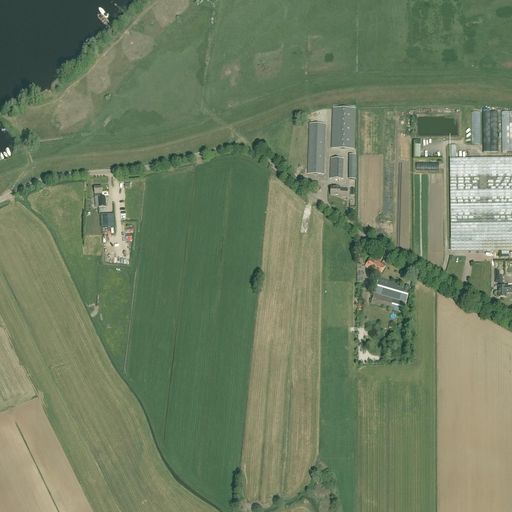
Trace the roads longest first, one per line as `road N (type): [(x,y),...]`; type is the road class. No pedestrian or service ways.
road 1 (unclassified): [(511,323),(361,234),(240,148),(48,178),(0,200)]
road 2 (track): [(0,175),(48,157),(156,147),(228,126),(255,153)]
